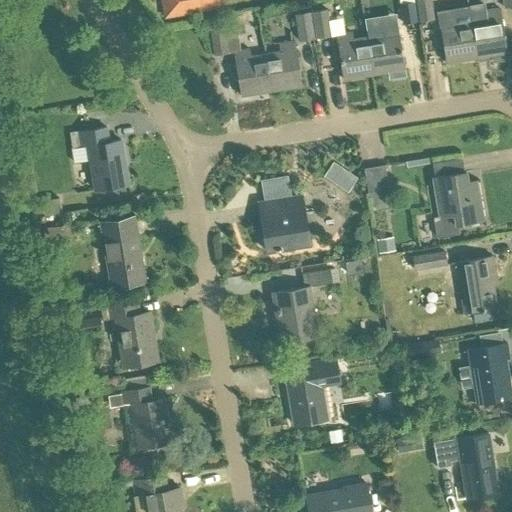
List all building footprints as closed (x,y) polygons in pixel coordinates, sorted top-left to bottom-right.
[(162,0),(166,15),(208,8),(206,0),(162,0)] [(415,0),(419,20),(434,17),(430,0),(415,0)] [(414,1),(398,4),(402,25),(418,22),(414,1)] [(484,15),(469,18),(475,56),(505,51),(498,6),(483,9),(484,15)] [(312,10),(316,37),(331,34),(326,8),(312,10)] [(294,12),(299,40),(314,37),(309,10),(294,12)] [(475,56),(469,18),(455,20),(453,13),(439,16),(446,61),(475,56)] [(382,32),(366,34),(373,73),(403,68),(396,23),(381,25),(382,32)] [(209,27),(214,54),(229,52),(224,24),(209,27)] [(373,73),(366,34),(352,37),(351,30),(336,32),(344,78),(373,73)] [(280,50),(264,52),(270,90),(301,85),(293,39),(278,42),(280,50)] [(270,90),(264,52),(250,54),(248,47),(233,49),(241,95),(270,90)] [(109,140),(106,125),(70,132),(72,145),(86,143),(94,188),(128,182),(121,138),(109,140)] [(339,166),(332,162),(324,173),(331,178),(336,172),(339,166)] [(388,188),(385,164),(364,166),(367,190),(388,188)] [(459,233),(457,224),(483,219),(476,178),(468,179),(466,169),(432,175),(439,216),(432,217),(436,237),(459,233)] [(309,240),(302,195),(271,200),(274,216),(259,218),(264,248),(309,240)] [(143,277),(133,217),(101,222),(111,282),(143,277)] [(376,239),(379,253),(395,250),(393,236),(376,239)] [(444,250),(411,255),(413,269),(446,264),(444,250)] [(495,278),(490,254),(457,260),(464,297),(461,298),(464,312),(496,306),(490,279),(495,278)] [(361,258),(347,261),(344,261),(346,271),(346,274),(363,271),(361,258)] [(331,281),(328,267),(301,272),(303,285),(272,290),(280,341),(316,335),(308,285),(331,281)] [(139,312),(136,298),(87,306),(90,319),(114,315),(123,365),(158,359),(149,310),(139,312)] [(424,341),(409,344),(411,357),(427,355),(424,341)] [(507,354),(505,342),(467,347),(476,400),(510,395),(504,355),(507,354)] [(340,381),(335,355),(295,362),(298,376),(285,378),(293,423),(327,417),(321,384),(340,381)] [(271,385),(248,389),(250,400),(273,396),(271,385)] [(162,396),(159,397),(150,398),(148,386),(121,390),(123,402),(130,401),(133,420),(121,422),(124,444),(136,442),(137,445),(169,440),(162,396)] [(108,395),(109,406),(123,404),(121,393),(108,395)] [(335,438),(347,435),(345,423),(333,426),(335,438)] [(450,459),(459,457),(466,497),(497,492),(487,431),(456,437),(457,444),(448,444),(447,438),(433,440),(437,466),(451,463),(450,459)] [(422,448),(420,435),(395,439),(398,452),(422,448)] [(163,474),(133,479),(136,495),(144,493),(147,511),(182,511),(178,487),(166,489),(163,474)] [(371,511),(366,481),(342,485),(342,487),(305,494),(308,511),(371,511)]
